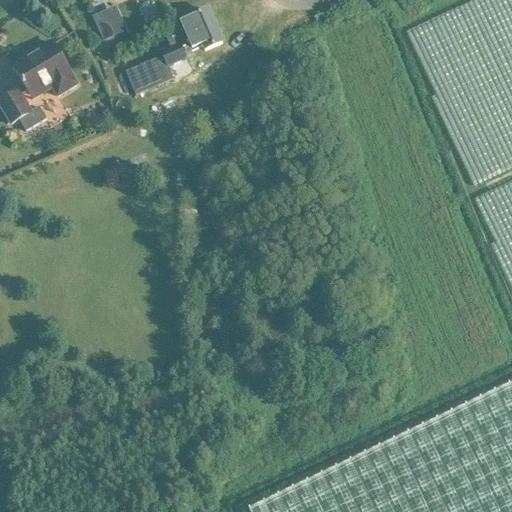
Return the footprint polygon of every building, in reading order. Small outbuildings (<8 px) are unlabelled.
[(93,18),(103,42),(127,32),(116,8),(93,18)] [(179,37),(168,42),(171,49),(182,44),(186,54),(192,51),(192,52),(203,47),(205,51),(222,44),(208,11),(191,18),(191,19),(180,24),(185,37),(180,39),(179,37)] [(52,44),(13,68),(33,100),(56,86),(62,95),(77,86),(71,77),(72,76),(52,44)] [(160,58),(127,73),(134,91),(136,97),(173,79),(169,68),(188,59),(186,54),(182,44),(171,49),(158,55),(160,58)] [(19,121),(26,133),(47,120),(39,108),(31,113),(18,91),(0,101),(0,105),(12,125),(19,121)] [(511,511),(511,385),(249,511),(250,511),(511,511)]
